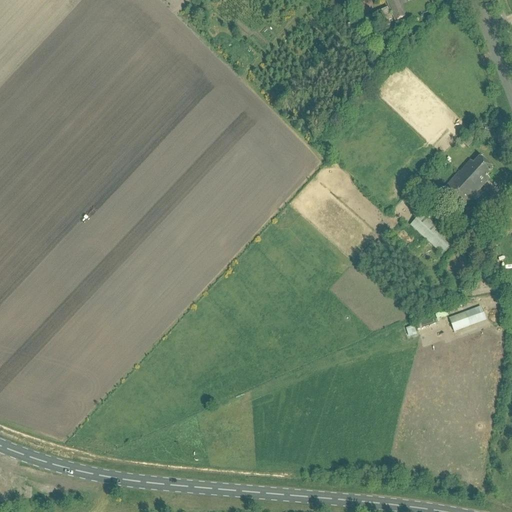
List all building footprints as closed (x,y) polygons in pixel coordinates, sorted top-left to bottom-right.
[(389,11),(394,22),(394,23),(405,19),(396,0),(393,0),(385,3),(389,11)] [(443,189),(464,208),(489,180),(486,177),(492,170),(480,158),(474,165),(469,161),(443,189)] [(465,215),(472,221),(490,201),(483,195),(465,215)] [(409,228),(441,257),(453,244),(421,215),(409,228)] [(504,219),(493,231),(501,238),(511,225),(504,219)] [(449,320),(453,333),(470,328),(466,315),(449,320)] [(417,341),(430,337),(428,332),(416,336),(417,341)] [(430,346),(415,349),(417,355),(431,351),(430,346)] [(409,505),(437,510),(438,504),(410,499),(409,505)]
